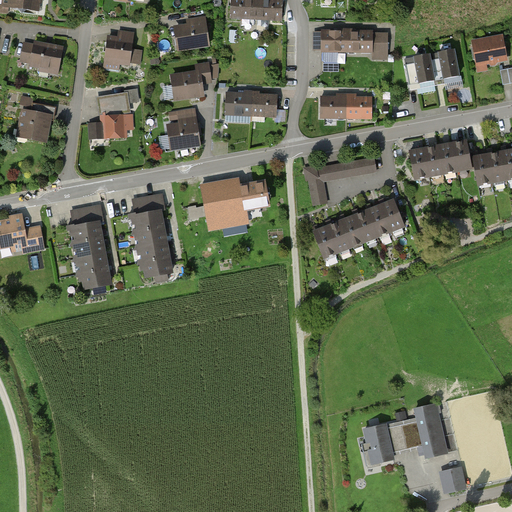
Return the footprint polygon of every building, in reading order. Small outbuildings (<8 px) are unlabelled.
[(10,0),(10,13),(42,16),(43,0),(10,0)] [(259,0),(256,0),(232,0),(232,22),(258,24),(259,0)] [(286,1),(259,0),(258,24),(285,25),(286,1)] [(175,26),(180,54),(213,48),(208,21),(175,26)] [(357,33),(324,33),(324,60),(358,59),(357,33)] [(391,33),(357,33),(358,59),(391,59),(391,33)] [(111,34),(106,67),(133,70),(138,38),(111,34)] [(506,37),(474,43),(479,70),(511,64),(506,37)] [(66,50),(26,44),(22,67),(62,74),(66,50)] [(458,51),(433,56),(438,84),(463,79),(458,51)] [(433,56),(408,60),(413,88),(438,84),(433,56)] [(511,71),(502,73),(504,87),(511,85),(511,71)] [(173,76),(177,103),(208,99),(205,72),(173,76)] [(138,87),(131,88),(132,100),(139,99),(138,87)] [(227,117),(253,118),(254,94),(228,93),(227,117)] [(253,118),(280,119),(281,95),(254,94),(253,118)] [(324,120),(349,120),(349,98),(324,97),(324,120)] [(349,120),(374,120),(375,98),(349,98),(349,120)] [(50,143),(55,109),(23,104),(18,137),(50,143)] [(202,149),(197,110),(168,114),(174,153),(202,149)] [(91,119),(93,142),(134,138),(132,115),(91,119)] [(161,136),(162,146),(170,145),(170,135),(161,136)] [(461,173),(476,170),(471,143),(457,145),(461,173)] [(447,175),(461,173),(457,145),(442,148),(447,175)] [(432,178),(447,175),(442,148),(428,150),(432,178)] [(418,180),(432,178),(428,150),(413,152),(418,180)] [(505,153),(491,155),(496,185),(511,182),(505,153)] [(491,155),(476,158),(481,188),(496,185),(491,155)] [(376,160),(307,172),(313,207),(330,204),(326,183),(379,174),(376,160)] [(243,179),(203,186),(211,230),(251,223),(249,212),(274,207),(269,182),(245,187),(243,179)] [(162,194),(131,201),(134,214),(165,207),(162,194)] [(396,201),(383,206),(394,235),(408,230),(396,201)] [(101,206),(70,212),(73,226),(104,219),(101,206)] [(383,206),(369,211),(381,240),(394,235),(383,206)] [(132,217),(135,232),(167,226),(165,211),(132,217)] [(369,211),(356,217),(367,246),(381,240),(369,211)] [(356,217),(342,222),(354,251),(367,246),(356,217)] [(24,218),(0,223),(0,243),(3,259),(47,250),(43,227),(27,231),(24,218)] [(342,222),(329,227),(340,256),(354,251),(342,222)] [(70,229),(73,244),(106,238),(103,223),(70,229)] [(135,232),(137,248),(170,242),(167,226),(135,232)] [(329,227),(316,233),(327,261),(340,256),(329,227)] [(73,244),(76,260),(108,254),(106,238),(73,244)] [(137,248),(140,263),(173,257),(170,242),(137,248)] [(76,260),(78,276),(111,270),(108,254),(76,260)] [(140,263),(143,279),(176,273),(173,257),(140,263)] [(78,276),(81,291),(114,285),(111,270),(78,276)] [(419,418),(364,430),(372,467),(397,461),(396,453),(425,447),(428,459),(450,454),(439,405),(417,410),(419,418)] [(465,486),(461,467),(442,471),(446,491),(465,486)]
